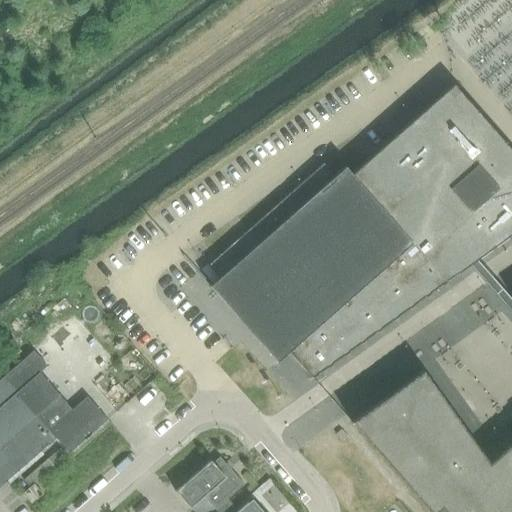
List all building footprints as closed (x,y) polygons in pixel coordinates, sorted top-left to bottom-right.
[(511,0),(472,0),(442,27),(466,55),(511,14),(511,0)] [(288,353),(311,378),(314,376),(511,230),(511,151),(454,86),(342,185),(324,165),(210,266),(220,277),(212,284),(207,288),(275,364),(288,353)] [(63,299),(56,305),(59,310),(66,310),(70,306),(63,299)] [(33,351),(2,378),(55,438),(68,453),(106,420),(86,397),(71,410),(39,373),(46,366),(33,351)] [(354,420),(351,422),(432,511),(511,511),(511,442),(488,463),(422,371),(354,420)] [(0,485),(55,438),(2,378),(0,379),(0,485)] [(175,492),(190,508),(203,497),(215,510),(244,485),(220,457),(213,463),(210,461),(175,492)] [(22,493),(27,499),(31,504),(42,494),(33,484),(22,493)] [(266,511),(253,498),(236,511),(266,511)]
